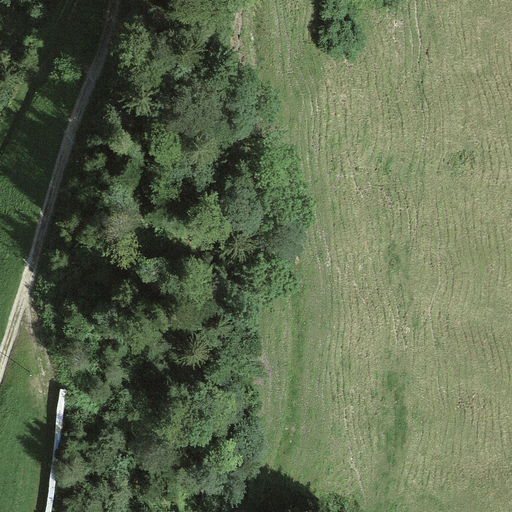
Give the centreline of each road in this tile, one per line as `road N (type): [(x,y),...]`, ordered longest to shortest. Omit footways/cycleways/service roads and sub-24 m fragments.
road 1 (track): [(258,0),(299,320),(272,511)]
road 2 (track): [(0,368),(114,0)]
road 3 (track): [(0,144),(74,0)]
